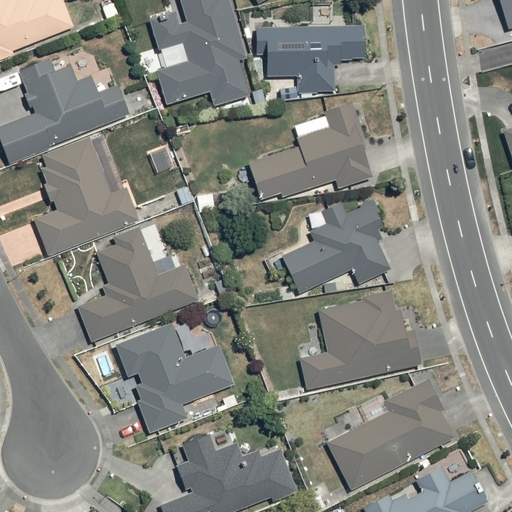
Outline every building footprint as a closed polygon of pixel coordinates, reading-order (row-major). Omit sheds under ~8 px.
[(0,0),(0,61),(80,30),(68,0),(0,0)] [(160,71),(170,103),(214,90),(219,105),(253,95),(242,59),(250,57),(232,0),(184,0),(190,18),(183,21),(180,10),(165,15),(166,18),(152,23),(160,51),(186,43),(191,62),(160,71)] [(369,59),(368,26),(260,28),(261,52),(272,51),(272,76),(276,76),(303,75),(304,89),(337,88),(336,60),(369,59)] [(0,129),(15,163),(134,111),(121,83),(105,90),(97,72),(84,78),(77,62),(62,68),(57,56),(23,71),(41,112),(0,129)] [(252,162),(268,203),(338,177),(342,189),(375,175),(366,94),(329,98),(333,127),(300,139),(302,143),(252,162)] [(38,216),(54,254),(128,223),(128,224),(145,217),(132,185),(115,192),(93,136),(48,154),(52,165),(47,167),(63,206),(38,216)] [(304,289),(326,280),(327,293),(380,287),(379,273),(392,269),(379,231),(385,229),(375,203),(351,212),(350,203),(331,204),(331,224),(316,232),(320,240),(287,256),(304,289)] [(81,303),(95,342),(200,303),(187,266),(162,275),(144,228),(118,237),(120,242),(102,249),(113,281),(105,284),(108,293),(81,303)] [(305,357),(310,388),(428,369),(421,326),(411,328),(405,294),(325,307),(333,352),(305,357)] [(121,345),(133,374),(141,371),(147,384),(143,386),(148,398),(141,400),(155,436),(196,419),(190,403),(239,383),(222,341),(190,354),(177,322),(121,345)] [(398,410),(393,413),(383,394),(338,418),(340,422),(326,429),(334,446),(354,486),(458,432),(445,406),(450,403),(436,375),(392,398),(398,410)] [(218,431),(185,444),(191,458),(180,463),(193,494),(165,506),(167,511),(236,511),(301,485),(285,447),(251,462),(243,442),(226,449),(218,431)] [(372,511),(473,511),(491,502),(474,473),(457,483),(447,466),(425,478),(431,487),(402,503),(396,492),(369,507),(372,511)]
